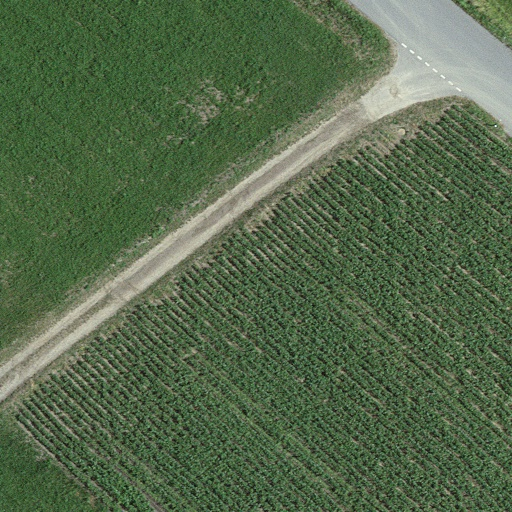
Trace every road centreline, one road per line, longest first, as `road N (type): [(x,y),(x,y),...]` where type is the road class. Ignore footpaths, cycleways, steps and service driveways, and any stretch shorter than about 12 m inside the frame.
road 1 (track): [(473,68),(333,130),(0,383)]
road 2 (tertiary): [(390,0),(511,100)]
